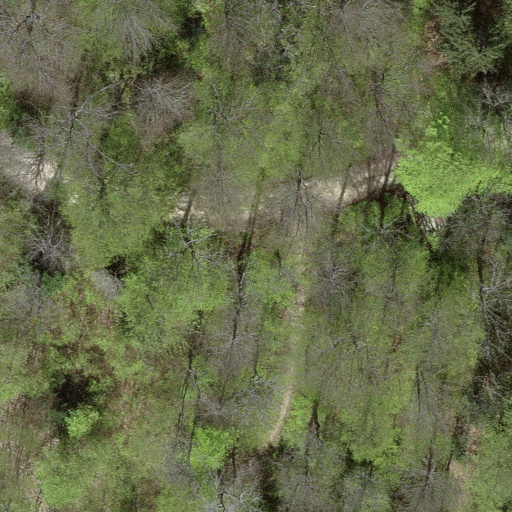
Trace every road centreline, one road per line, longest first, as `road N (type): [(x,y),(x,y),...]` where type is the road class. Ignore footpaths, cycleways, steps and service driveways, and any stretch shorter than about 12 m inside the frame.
road 1 (track): [(511,130),(393,171),(246,202)]
road 2 (track): [(246,202),(180,210),(66,197),(0,154)]
